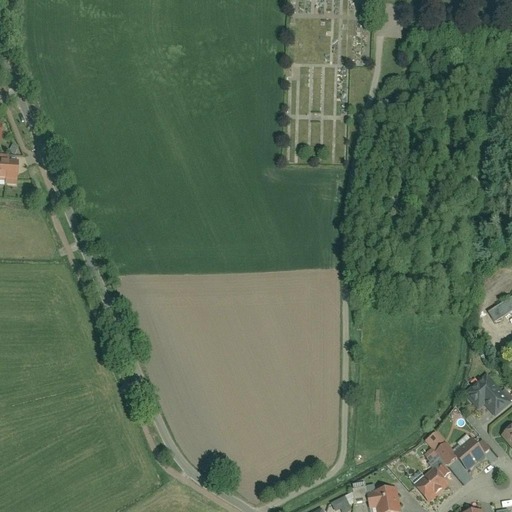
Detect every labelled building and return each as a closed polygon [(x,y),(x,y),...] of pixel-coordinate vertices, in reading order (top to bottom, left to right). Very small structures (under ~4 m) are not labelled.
[(0,187),(13,188),(13,162),(0,161),(0,187)] [(511,297),(481,316),(488,328),(511,313),(511,297)] [(508,408),(487,382),(465,400),(475,412),(480,408),(491,421),(508,408)] [(511,422),(500,432),(511,446),(511,422)] [(415,481),(428,498),(448,482),(443,475),(451,469),(446,462),(458,453),(469,467),(486,455),(469,433),(450,447),(443,438),(423,454),(433,467),(415,481)] [(376,511),(379,511),(400,508),(395,484),(365,490),(364,485),(352,487),(356,507),(374,503),(376,511)]
